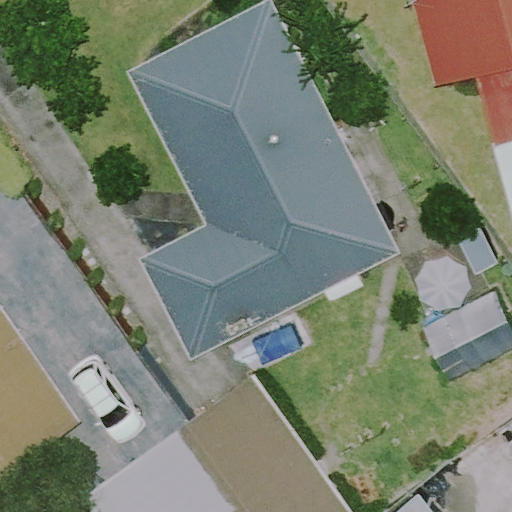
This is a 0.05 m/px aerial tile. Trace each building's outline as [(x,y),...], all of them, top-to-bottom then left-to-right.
[(423,238),(304,0),(247,0),(148,49),(226,207),(160,240),(211,342),(423,238)] [(511,0),(437,0),(457,67),(494,58),(511,129),(511,0)] [(0,474),(102,404),(0,258),(0,474)] [(428,323),(456,376),(511,346),(511,307),(500,285),(428,323)] [(196,413),(267,511),(378,511),(269,361),(196,413)] [(267,511),(196,413),(98,483),(119,511),(267,511)]
